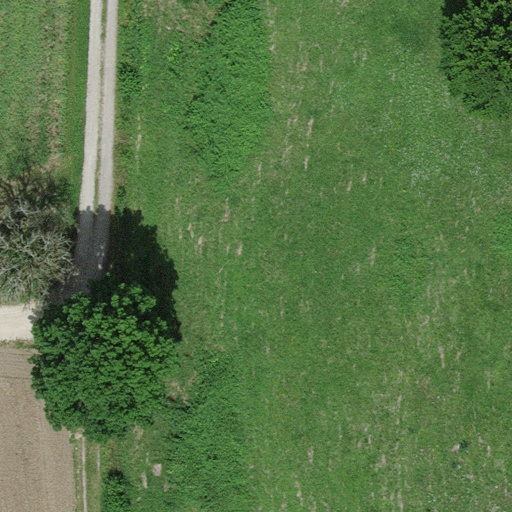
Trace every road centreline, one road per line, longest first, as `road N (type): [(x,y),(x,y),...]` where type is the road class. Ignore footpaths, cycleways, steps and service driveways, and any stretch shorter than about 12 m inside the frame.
road 1 (track): [(105,0),(88,314)]
road 2 (track): [(88,314),(98,511)]
